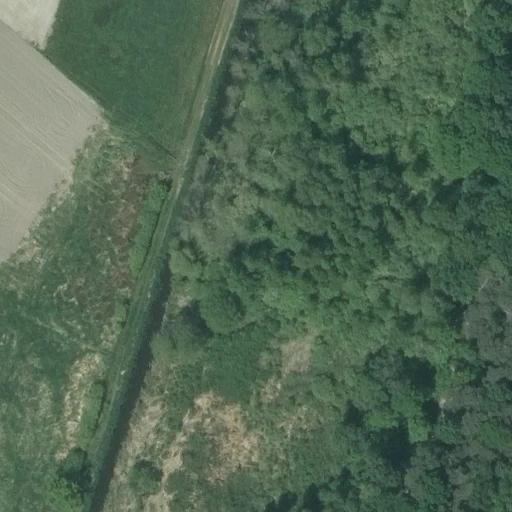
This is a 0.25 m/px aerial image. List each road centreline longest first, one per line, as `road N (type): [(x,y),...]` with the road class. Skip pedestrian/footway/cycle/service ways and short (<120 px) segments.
road 1 (track): [(69,511),(227,0)]
road 2 (track): [(407,511),(511,210)]
